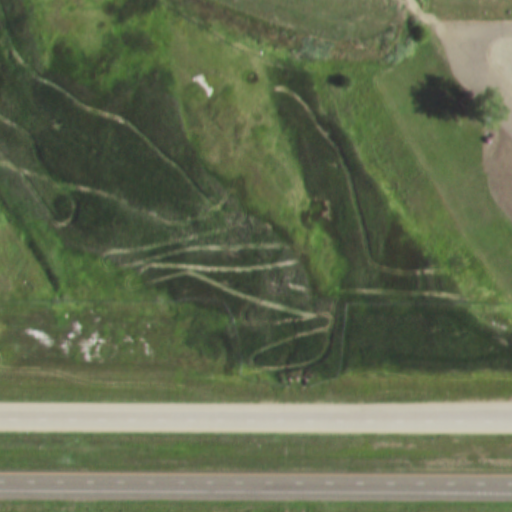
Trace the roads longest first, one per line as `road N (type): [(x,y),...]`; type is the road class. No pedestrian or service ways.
road 1 (motorway): [(0,468),(511,470)]
road 2 (motorway): [(511,408),(0,406)]
